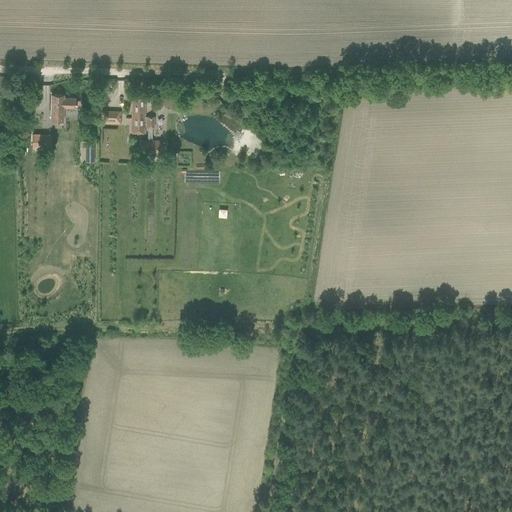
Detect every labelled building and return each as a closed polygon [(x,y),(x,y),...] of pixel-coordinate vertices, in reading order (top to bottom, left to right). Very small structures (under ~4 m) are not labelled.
[(51,95),(51,105),(50,121),(63,122),(63,107),(76,108),(76,98),(63,98),(64,95),(51,95)] [(131,125),(131,133),(144,133),(144,123),(146,123),(146,128),(147,128),(148,129),(152,129),(153,128),(154,128),(154,116),(146,116),(146,117),(144,117),(145,97),(132,97),(132,107),(131,125)] [(102,111),(101,123),(120,124),(121,112),(102,111)] [(52,144),(52,145),(52,148),(60,148),(60,141),(61,140),(61,129),(52,129),(52,140),(53,140),(53,144),(52,144)] [(32,132),(32,147),(42,147),(42,133),(32,132)] [(141,140),(141,153),(161,154),(161,141),(141,140)]
